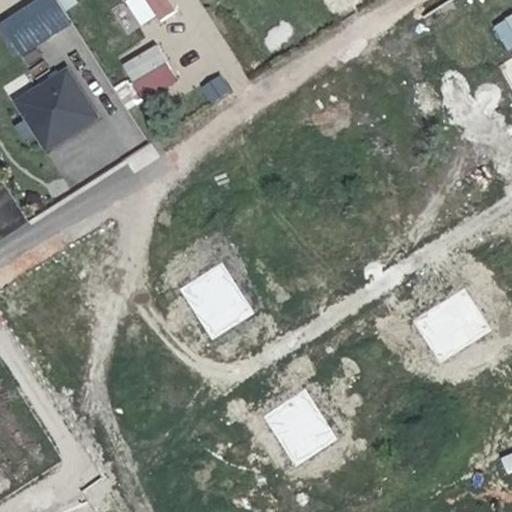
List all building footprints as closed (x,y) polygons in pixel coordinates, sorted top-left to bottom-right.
[(64,0),(36,0),(1,18),(20,54),(77,25),(64,0)] [(130,0),(145,25),(180,5),(176,0),(130,0)] [(511,14),(499,21),(511,46),(511,14)] [(143,95),(180,81),(165,42),(128,57),(143,95)] [(77,64),(20,91),(46,146),(103,119),(77,64)]
